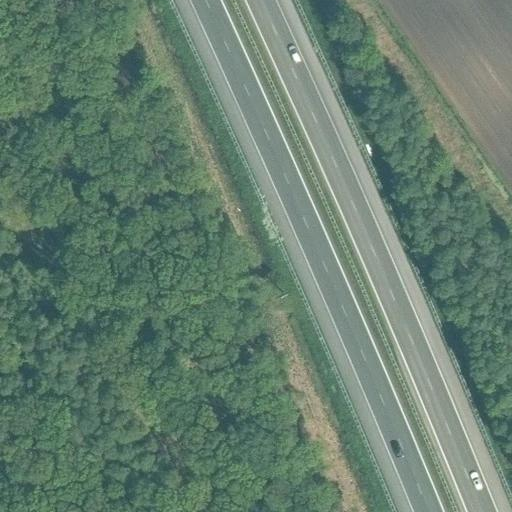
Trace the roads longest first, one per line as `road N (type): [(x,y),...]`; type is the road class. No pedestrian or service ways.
road 1 (motorway): [(491,511),(257,0)]
road 2 (motorway): [(204,0),(427,511)]
